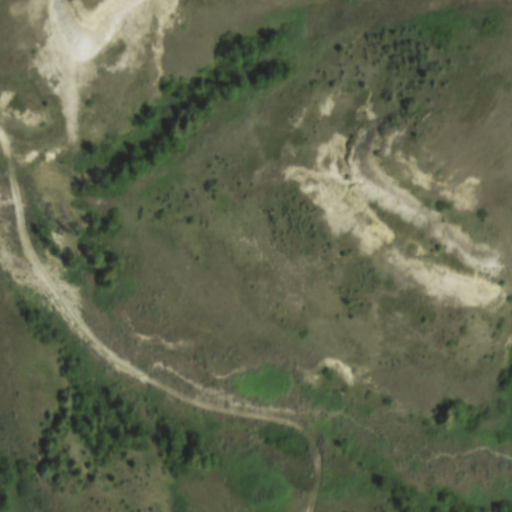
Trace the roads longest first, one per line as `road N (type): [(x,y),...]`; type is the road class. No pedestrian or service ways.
road 1 (track): [(0,146),(23,247),(86,335),(180,397),(290,424),(308,441),(315,467),(305,511)]
road 2 (track): [(17,204),(127,194),(202,146),(379,0)]
